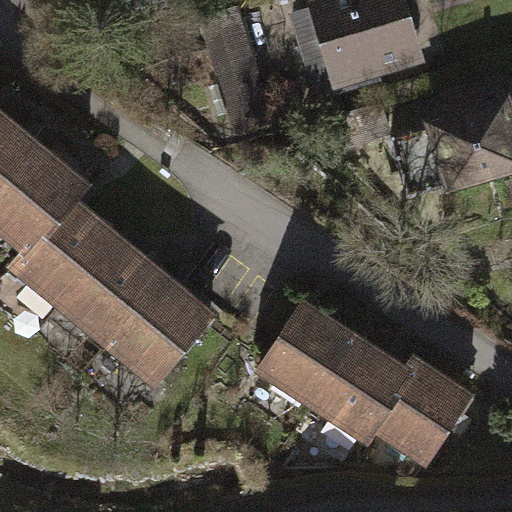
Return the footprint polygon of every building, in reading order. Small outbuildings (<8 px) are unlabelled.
[(391,0),(325,0),(292,9),(314,90),(410,64),(391,0)] [(233,10),(198,20),(230,131),(266,120),(233,10)] [(456,114),(387,134),(406,198),(511,166),(511,179),(508,181),(511,192),(511,130),(511,131),(502,100),(472,109),(467,91),(451,96),(456,114)] [(380,104),(312,122),(319,147),(342,141),(344,147),(374,139),(372,133),(387,129),(380,104)] [(0,183),(33,144),(0,116),(0,183)] [(0,183),(0,227),(24,248),(66,198),(79,181),(33,144),(0,183)] [(12,263),(60,302),(113,236),(66,198),(24,248),(12,263)] [(60,302),(105,339),(159,274),(113,236),(60,302)] [(208,314),(159,274),(105,339),(154,379),(208,314)] [(257,370),(313,404),(353,338),(298,304),(257,370)] [(404,369),(353,338),(313,404),(364,435),(371,423),(404,369)] [(413,355),(404,369),(371,423),(427,457),(469,389),(413,355)]
